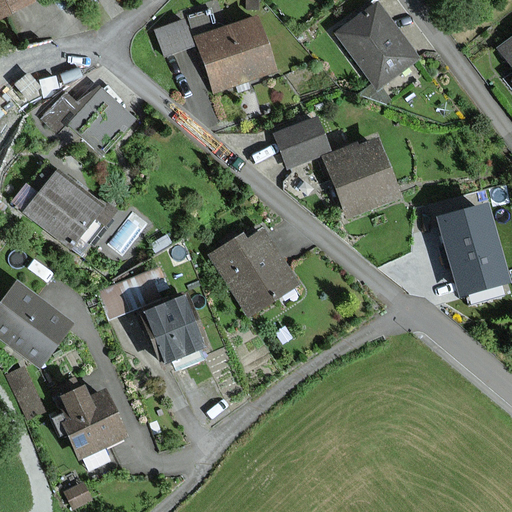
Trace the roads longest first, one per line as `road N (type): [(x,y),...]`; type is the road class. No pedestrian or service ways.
road 1 (residential): [(423,316),(113,65),(110,44),(156,0)]
road 2 (residential): [(423,316),(309,368),(206,464)]
road 3 (residential): [(407,0),(511,135)]
